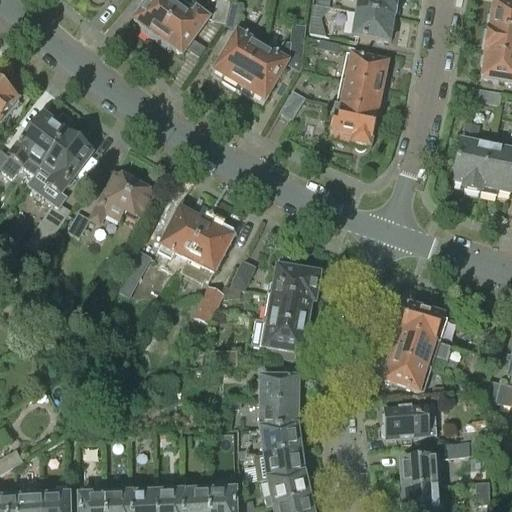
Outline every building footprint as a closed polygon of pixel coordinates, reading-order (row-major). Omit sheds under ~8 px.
[(151,0),(134,25),(146,33),(145,38),(155,45),(183,5),(176,0),(151,0)] [(223,29),(231,4),(231,0),(217,0),(217,2),(218,2),(210,26),(223,29)] [(358,0),(356,16),(392,21),(393,20),(394,20),(394,19),(398,16),(399,9),(396,6),(396,0),(358,0)] [(315,9),(328,11),(329,4),(316,2),(315,9)] [(208,23),(183,5),(155,45),(165,52),(169,50),(181,59),(208,23)] [(236,33),(242,8),(231,6),(224,29),(236,33)] [(487,27),(489,29),(489,33),(511,36),(511,8),(493,6),(491,17),(488,19),(487,27)] [(328,11),(315,9),(314,15),(327,18),(328,11)] [(392,22),(392,21),(356,16),(352,40),(389,46),(390,35),(394,32),(395,25),(392,22)] [(263,52),(236,95),(251,104),(254,100),(264,106),(289,63),(302,65),(306,22),(292,21),(289,46),(287,49),(282,46),(274,59),(263,52)] [(511,60),(511,36),(489,33),(488,33),(488,35),(484,37),(483,44),(486,47),(484,56),(485,57),(511,60)] [(213,75),(223,81),(221,86),(236,95),(263,52),(236,36),(213,75)] [(317,52),(337,57),(339,48),(319,43),(317,52)] [(479,69),(483,72),(481,83),(511,87),(511,60),(485,57),(485,60),(481,62),(479,69)] [(345,87),(384,95),(387,80),(385,79),(387,67),(346,59),(343,72),(348,73),(345,87)] [(381,109),(384,95),(345,87),(340,112),(376,119),(378,109),(381,109)] [(7,91),(4,94),(0,90),(0,121),(18,101),(7,91)] [(498,109),(500,97),(477,94),(475,106),(498,109)] [(292,96),(280,117),(291,123),(303,103),(292,96)] [(370,151),(376,119),(340,112),(339,118),(332,117),(328,136),(352,141),(351,147),(354,148),(355,152),(356,154),(358,155),(361,155),(363,154),(365,153),(366,151),(370,151)] [(41,120),(10,162),(4,168),(0,173),(0,175),(12,185),(21,172),(33,181),(64,138),(41,120)] [(479,197),(489,152),(473,149),(478,130),(464,127),(451,186),(463,189),(462,193),(479,197)] [(70,216),(60,210),(66,203),(60,198),(90,158),(64,138),(33,181),(26,190),(52,210),(24,250),(40,261),(70,216)] [(511,157),(489,152),(479,197),(497,201),(498,196),(509,199),(511,184),(511,157)] [(0,153),(0,173),(9,161),(0,153)] [(115,177),(90,223),(99,228),(105,217),(118,224),(123,215),(139,224),(153,199),(149,196),(115,177)] [(187,263),(205,228),(204,227),(203,223),(196,219),(192,221),(179,214),(157,257),(170,263),(173,256),(187,263)] [(79,243),(90,224),(77,217),(66,237),(79,243)] [(205,228),(187,263),(179,277),(207,292),(208,284),(209,283),(231,241),(219,235),(218,231),(210,227),(207,229),(205,228)] [(128,302),(150,262),(139,256),(117,296),(128,302)] [(278,267),(277,272),(273,272),(270,288),(274,289),(272,300),(310,307),(314,308),(318,279),(291,275),(292,269),(292,267),(289,263),(287,263),(285,263),(282,263),(279,265),(278,267)] [(230,293),(240,294),(243,295),(254,272),(242,266),(230,293)] [(202,341),(221,302),(222,298),(208,291),(192,326),(190,324),(182,340),(195,346),(199,340),(202,341)] [(240,294),(230,293),(225,292),(222,298),(221,302),(238,301),(240,294)] [(309,322),(307,320),(310,307),(272,300),(267,326),(305,332),(306,330),(308,329),(309,322)] [(407,309),(405,314),(404,313),(402,313),(400,314),(399,315),(398,318),(397,320),(398,322),(402,325),(399,336),(448,351),(455,327),(442,323),(443,321),(407,309)] [(306,338),(305,336),(305,332),(267,326),(254,324),(251,342),(260,344),(259,352),(301,359),(303,346),(306,345),(306,338)] [(449,351),(448,351),(399,336),(395,347),(393,346),(388,361),(431,374),(434,363),(446,366),(449,356),(448,355),(449,351)] [(511,355),(507,369),(511,370),(507,390),(486,384),(483,396),(485,409),(494,412),(495,408),(510,411),(511,402),(511,355)] [(210,356),(210,359),(196,359),(196,368),(210,369),(210,370),(235,370),(235,356),(210,356)] [(431,374),(388,361),(384,373),(387,374),(383,386),(418,397),(419,395),(424,396),(431,374)] [(260,383),(260,406),(296,407),(296,397),(299,396),(300,389),(297,386),(297,384),(260,383)] [(296,417),(296,407),(260,406),(259,433),(296,431),(296,430),(301,425),(300,420),(296,417)] [(384,429),(380,432),(381,439),(385,442),(385,445),(436,441),(433,410),(383,414),(384,429)] [(210,431),(224,432),(224,417),(210,417),(210,431)] [(296,432),(296,431),(259,433),(263,460),(299,455),(298,445),(302,442),(301,435),(296,432)] [(464,449),(468,449),(487,448),(487,436),(463,437),(464,449)] [(468,449),(464,449),(446,450),(447,464),(468,462),(468,449)] [(305,465),(300,463),(299,455),(263,460),(267,484),(303,478),(302,476),(306,472),(305,465)] [(15,456),(0,464),(0,478),(21,467),(15,456)] [(399,466),(401,495),(438,492),(437,476),(441,476),(440,463),(399,466)] [(303,478),(267,484),(270,501),(263,503),(266,511),(273,510),(308,502),(306,492),(309,488),(307,480),(303,478)] [(488,488),(475,488),(475,510),(488,509),(488,488)] [(42,502),(42,511),(68,511),(68,502),(66,502),(66,492),(55,493),(55,502),(42,502)] [(439,511),(438,492),(401,495),(402,511),(439,511)] [(208,498),(208,511),(235,511),(235,497),(208,498)] [(182,511),(182,498),(156,499),(156,511),(182,511)] [(208,511),(208,498),(182,498),(182,511),(208,511)] [(156,511),(156,499),(130,500),(130,511),(156,511)] [(130,511),(130,500),(104,501),(104,511),(130,511)] [(104,511),(104,501),(77,501),(77,511),(104,511)] [(42,511),(42,502),(16,503),(16,511),(42,511)] [(314,511),(310,511),(308,502),(273,510),(273,511),(314,511)] [(16,511),(16,503),(0,503),(0,511),(16,511)]
